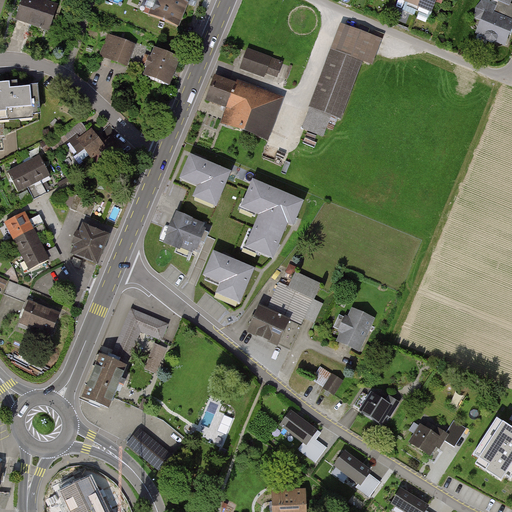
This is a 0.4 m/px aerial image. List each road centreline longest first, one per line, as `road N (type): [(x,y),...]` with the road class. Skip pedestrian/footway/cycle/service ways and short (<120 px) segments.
road 1 (residential): [(120,261),(321,419),(469,511)]
road 2 (unclassified): [(508,80),(315,0)]
road 3 (residential): [(0,60),(53,68),(163,156)]
road 4 (primary): [(163,156),(227,0)]
